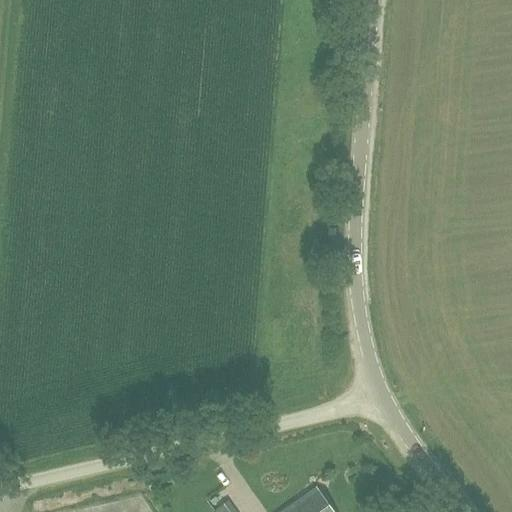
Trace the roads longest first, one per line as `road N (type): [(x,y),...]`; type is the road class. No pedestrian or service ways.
road 1 (unclassified): [(381,392),(357,320),(353,248),(373,0)]
road 2 (unclassified): [(0,488),(381,392)]
road 3 (unclassified): [(461,511),(381,392)]
